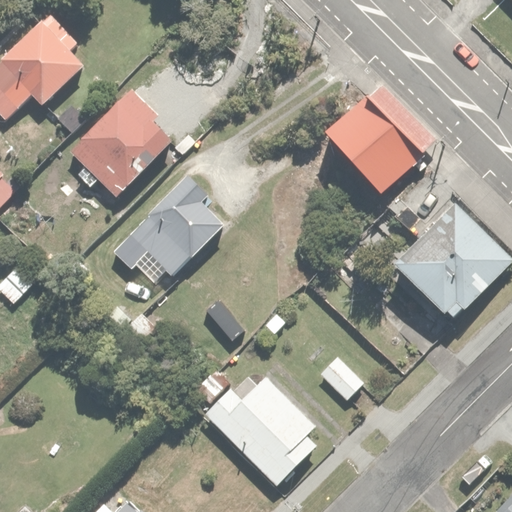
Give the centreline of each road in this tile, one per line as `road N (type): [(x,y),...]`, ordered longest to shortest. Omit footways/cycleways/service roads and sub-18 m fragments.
road 1 (residential): [(511,151),(363,0)]
road 2 (residential): [(364,511),(511,363)]
